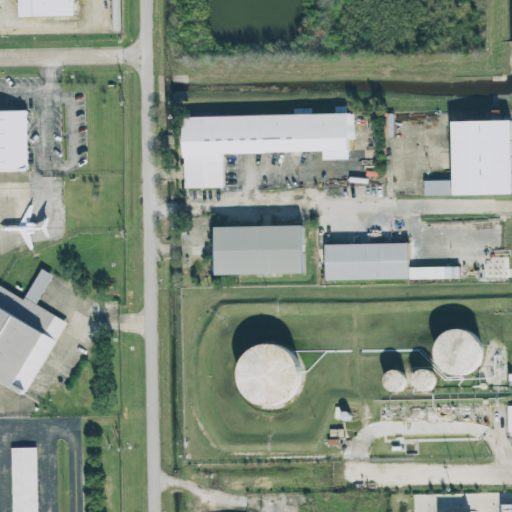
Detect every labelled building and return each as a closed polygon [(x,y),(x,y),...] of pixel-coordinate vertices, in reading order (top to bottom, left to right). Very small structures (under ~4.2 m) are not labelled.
[(75,0),(76,16),(46,16),(17,17),(16,0),(75,0)] [(111,0),(112,31),(120,31),(119,0),(111,0)] [(0,106),(29,107),(30,168),(0,168),(0,106)] [(181,116),(354,113),(353,126),(345,126),(345,151),(222,154),(223,187),(183,188),(181,116)] [(450,119),(511,120),(511,138),(511,194),(423,197),(423,182),(442,181),(443,166),(451,167),(450,119)] [(304,274),(303,226),(214,227),(215,275),(304,274)] [(324,245),(406,244),(408,282),(324,282),(324,245)] [(0,381),(0,286),(24,300),(43,271),(56,280),(38,308),(70,327),(25,397),(0,381)] [(438,373),(481,373),(481,332),(438,332),(438,373)] [(299,349),(244,345),(240,400),(295,405),(299,349)] [(415,371),(416,390),(435,389),(435,371),(415,371)] [(12,511),(12,452),(39,451),(39,511),(12,511)]
